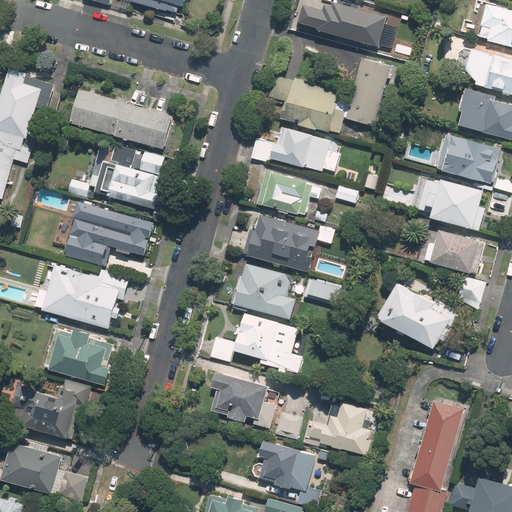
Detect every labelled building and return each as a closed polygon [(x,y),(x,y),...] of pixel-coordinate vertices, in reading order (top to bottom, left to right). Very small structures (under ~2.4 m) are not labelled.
[(301,3),(296,22),(383,45),(391,16),(334,2),(332,11),(301,3)] [(511,45),(511,8),(491,3),(485,25),(495,28),(493,33),(492,40),(511,45)] [(511,57),(477,48),(468,80),(511,91),(511,57)] [(394,65),(366,57),(350,116),(378,124),(394,65)] [(0,196),(5,198),(17,159),(22,160),(30,162),(34,148),(26,146),(27,143),(29,137),(31,138),(41,106),(51,109),(58,84),(46,80),(30,75),(31,73),(14,68),(0,114),(0,196)] [(333,129),(342,132),(351,102),(342,99),(345,89),(300,77),(294,101),(291,100),(286,117),(289,118),(303,122),(303,125),(320,130),(321,127),(333,130),(333,129)] [(511,102),(501,100),(502,95),(472,87),(465,111),(468,112),(465,125),(489,132),(511,138),(511,102)] [(177,116),(82,90),(73,121),(168,148),(177,116)] [(288,127),(284,142),(280,141),(276,157),(308,166),(308,165),(325,170),(326,167),(338,171),(343,153),(331,150),(334,141),(317,135),(317,134),(293,127),(293,129),(288,127)] [(450,169),(475,176),(473,180),(481,182),(482,177),(496,181),(506,146),(459,133),(459,135),(453,133),(444,166),(450,168),(450,169)] [(277,142),(260,138),(255,158),(271,162),(277,142)] [(436,148),(412,141),(407,156),(431,163),(436,148)] [(119,144),(114,161),(108,159),(101,185),(99,191),(104,192),(105,187),(115,189),(113,195),(159,208),(163,193),(153,190),(158,174),(162,175),(167,157),(147,151),(142,169),(139,168),(144,151),(119,144)] [(325,187),(317,184),(311,183),(311,181),(270,169),(261,202),(302,214),(302,212),(308,214),(313,196),(322,198),(325,187)] [(384,176),(371,173),(368,186),(380,190),(384,176)] [(488,189),(448,178),(446,183),(431,179),(422,208),(437,213),(436,216),(476,228),(482,230),(489,208),(483,206),(488,189)] [(511,191),(511,181),(499,178),(496,188),(511,191)] [(93,184),(75,179),(71,192),(89,197),(93,184)] [(362,191),(342,185),(339,198),(359,204),(362,191)] [(149,239),(150,236),(154,237),(158,222),(82,200),(78,215),(80,216),(75,233),(73,233),(69,245),(72,246),(69,255),(109,266),(115,245),(122,246),(121,250),(134,253),(134,250),(145,253),(149,254),(153,240),(149,239)] [(253,214),(239,209),(233,227),(248,232),(253,214)] [(330,213),(319,210),(317,218),(328,221),(330,213)] [(266,214),(261,228),(261,231),(252,228),(245,253),(254,255),(308,271),(313,272),(318,256),(313,255),(316,244),(319,245),(323,230),(266,214)] [(488,243),(484,241),(484,240),(445,228),(440,244),(435,242),(430,258),(435,260),(474,272),(475,270),(479,272),(488,243)] [(300,298),(289,295),(295,274),(251,262),(239,304),(283,315),(294,318),(300,298)] [(59,264),(46,309),(113,328),(116,316),(121,318),(124,308),(119,306),(121,298),(126,300),(133,277),(128,275),(105,269),(103,276),(59,264)] [(488,282),(468,277),(463,296),(482,301),(488,282)] [(312,293),(339,301),(344,286),(316,278),(312,293)] [(458,314),(439,303),(440,301),(423,291),(423,293),(406,283),(385,316),(438,348),(444,338),(448,340),(462,317),(458,314)] [(251,312),(240,349),(266,356),(264,362),(301,373),(303,367),(306,356),(295,352),(302,329),(283,323),(283,321),(251,312)] [(54,367),(53,368),(110,384),(114,367),(111,366),(117,344),(94,338),(95,333),(79,328),(77,333),(65,329),(60,328),(49,365),(54,367)] [(219,336),(213,356),(232,361),(238,342),(219,336)] [(221,387),(216,405),(215,409),(233,414),(232,416),(249,421),(250,419),(251,415),(257,417),(255,423),(273,428),(280,404),(268,401),(273,385),(221,371),(216,386),(221,387)] [(28,424),(53,432),(76,438),(85,406),(89,407),(94,386),(69,379),(66,387),(62,386),(60,395),(40,390),(41,388),(23,382),(17,403),(33,408),(28,424)] [(411,511),(444,511),(450,489),(446,488),(469,408),(439,399),(416,482),(420,483),(411,511)] [(343,416),(336,414),(333,425),(329,424),(312,419),(306,441),(328,448),(329,443),(368,453),(370,454),(374,440),(372,439),(373,436),(375,429),(366,427),(371,408),(347,401),(343,416)] [(306,417),(284,411),(278,433),(300,439),(306,417)] [(296,486),(304,488),(300,502),(323,509),(328,492),(310,487),(320,455),(305,451),(306,450),(269,439),(264,455),(269,456),(264,477),(280,481),(279,483),(295,488),(296,486)] [(17,440),(6,478),(56,492),(67,455),(17,440)] [(333,452),(324,449),(321,457),(331,460),(333,452)] [(92,476),(68,470),(61,494),(85,500),(92,476)] [(511,511),(511,482),(487,475),(483,488),(460,482),(454,504),(477,511),(476,511),(511,511)] [(215,493),(208,511),(261,511),(263,507),(248,503),(249,499),(233,494),(232,498),(215,493)] [(27,511),(30,502),(0,494),(0,511),(27,511)] [(306,511),(307,508),(271,497),(267,511),(306,511)]
